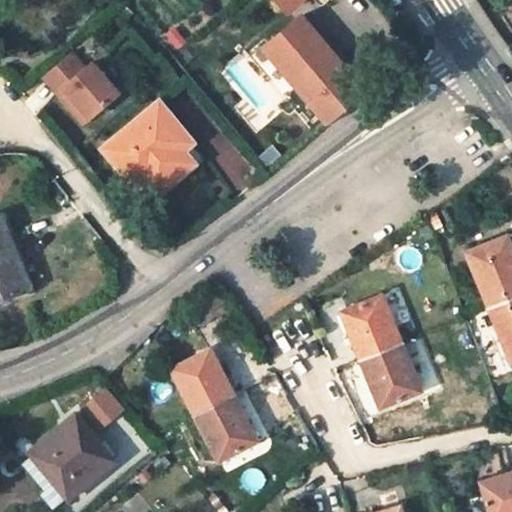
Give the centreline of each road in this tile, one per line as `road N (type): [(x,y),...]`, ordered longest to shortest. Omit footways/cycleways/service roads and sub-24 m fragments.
road 1 (unclassified): [(156,289),(481,48)]
road 2 (track): [(291,361),(358,466),(511,432)]
road 3 (residential): [(156,289),(21,119),(0,113)]
road 4 (unclassified): [(0,379),(31,374),(156,289)]
